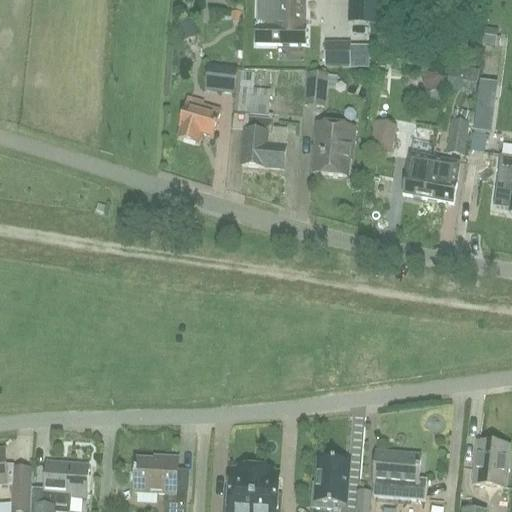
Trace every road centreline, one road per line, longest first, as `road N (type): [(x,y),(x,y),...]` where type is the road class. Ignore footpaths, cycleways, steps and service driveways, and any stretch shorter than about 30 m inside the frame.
road 1 (residential): [(511,271),(341,241),(0,136)]
road 2 (track): [(511,310),(0,231)]
road 3 (residential): [(204,416),(511,377)]
road 4 (track): [(2,137),(16,0)]
